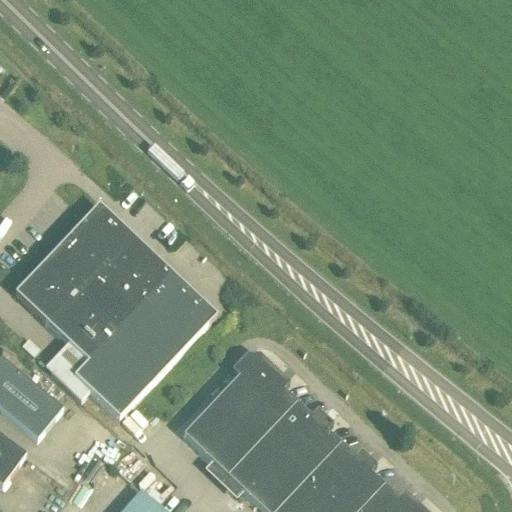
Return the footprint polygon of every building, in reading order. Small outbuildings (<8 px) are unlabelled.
[(51,335),(135,246),(98,211),(15,300),(51,335)] [(88,370),(172,281),(135,246),(51,335),(67,350),(44,375),(64,394),(87,369),(88,370)] [(119,426),(216,323),(172,281),(88,370),(87,369),(64,394),(79,408),(89,398),(119,426)] [(311,423),(283,397),(289,390),(259,362),(246,362),(231,378),(238,384),(183,443),(256,511),(418,511),(404,499),(398,505),(370,479),(376,473),(360,458),(354,464),(327,438),(333,431),(317,416),(311,423)] [(0,415),(37,447),(63,416),(1,365),(0,366),(0,415)] [(0,491),(2,493),(26,461),(0,441),(0,491)] [(38,511),(39,511),(50,498),(38,490),(28,504),(38,511)] [(156,511),(139,497),(126,511),(156,511)]
